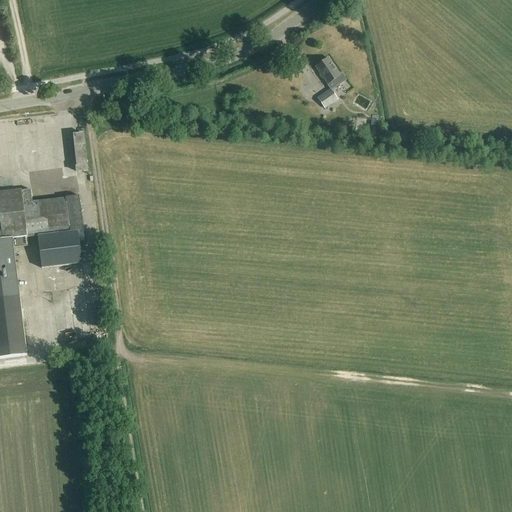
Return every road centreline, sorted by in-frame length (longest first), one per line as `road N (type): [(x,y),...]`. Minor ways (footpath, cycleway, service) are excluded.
road 1 (tertiary): [(0,107),(222,61),(323,0)]
road 2 (track): [(84,90),(121,353)]
